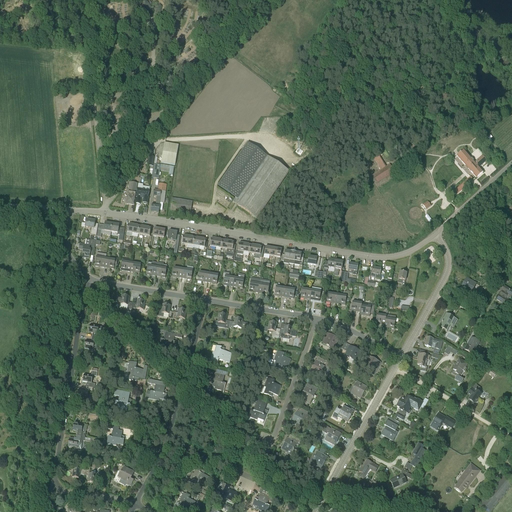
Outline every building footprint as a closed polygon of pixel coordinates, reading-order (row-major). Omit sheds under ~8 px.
[(161,163),(176,166),(180,146),(165,143),(161,163)] [(235,198),(236,198),(265,155),(248,143),(218,186),(235,198)] [(470,173),(472,175),(476,179),(483,173),(479,168),(487,161),(482,156),(474,163),(463,151),(456,157),(466,168),(470,173)] [(265,155),(236,198),(235,198),(233,202),(257,219),(289,172),(265,155)] [(372,176),(377,184),(395,173),(390,165),(385,167),(378,155),(373,158),(381,170),(372,176)] [(174,168),(171,167),(161,165),(154,164),(152,178),(159,179),(160,171),(169,173),(170,170),(169,175),(172,176),(174,168)] [(468,179),(463,183),(466,187),(471,183),(468,179)] [(134,205),(136,191),(138,184),(130,183),(128,196),(128,197),(127,204),(134,205)] [(159,214),(160,205),(164,205),(166,187),(158,186),(158,192),(153,191),(153,197),(156,198),(155,207),(152,206),(151,213),(152,213),(153,214),(154,214),(155,214),(159,214)] [(149,192),(137,190),(137,196),(143,197),(143,199),(143,203),(144,203),(144,204),(146,205),(147,204),(149,192)] [(173,198),(171,206),(170,211),(190,214),(192,202),(173,198)] [(427,202),(422,205),(426,210),(431,207),(427,202)] [(98,225),(95,224),(95,221),(86,220),(85,228),(90,228),(92,229),(91,230),(90,235),(96,237),(97,230),(98,225)] [(99,225),(98,230),(97,237),(101,238),(102,231),(111,232),(112,224),(105,223),(105,226),(99,225)] [(119,228),(119,225),(112,224),(111,232),(117,234),(117,235),(119,236),(119,241),(123,241),(125,229),(119,228)] [(177,233),(169,231),(167,240),(176,242),(177,233)] [(235,246),(234,245),(234,243),(232,243),(232,242),(228,241),(227,250),(226,256),(233,257),(235,246)] [(91,253),(91,250),(90,250),(90,246),(89,246),(85,245),(84,245),(80,244),(79,250),(83,250),(82,258),(90,259),(90,256),(91,253)] [(285,251),(285,256),(284,257),(282,257),(281,261),(283,262),(283,264),(289,265),(289,264),(291,252),(285,251)] [(303,260),(301,260),(302,254),(296,253),(294,265),(302,266),(303,260)] [(107,255),(106,255),(97,254),(95,267),(104,268),(106,259),(107,255)] [(319,266),(319,263),(320,258),(317,258),(316,258),(314,258),(309,257),(308,265),(316,267),(316,266),(319,266)] [(114,258),(113,260),(106,259),(104,268),(114,270),(115,266),(116,266),(117,261),(118,259),(114,258)] [(123,259),(121,266),(121,271),(130,272),(132,263),(132,261),(123,259)] [(335,270),(336,261),(329,260),(328,264),(325,263),(323,276),(326,276),(327,270),(328,270),(328,268),(334,270),(335,270)] [(341,271),(342,267),(343,262),(336,261),(335,270),(334,270),(334,272),(339,273),(339,270),(341,271)] [(146,275),(153,276),(156,277),(157,267),(158,264),(156,264),(156,263),(152,262),(152,263),(148,263),(148,266),(146,275)] [(141,264),(136,264),(132,263),(130,272),(140,274),(141,264)] [(165,278),(167,267),(164,266),(164,264),(158,263),(158,264),(157,267),(156,277),(165,278)] [(348,269),(348,271),(353,272),(352,275),(357,276),(358,266),(349,264),(348,269)] [(174,268),(173,272),(172,277),(182,279),(183,269),(174,268)] [(372,268),(371,277),(375,278),(375,279),(380,280),(381,269),(372,268)] [(185,279),(187,280),(191,281),(193,271),(183,269),(182,279),(185,279)] [(322,280),(323,273),(315,271),(314,279),(322,280)] [(199,272),(199,277),(198,282),(207,283),(209,274),(199,272)] [(223,286),(230,287),(233,287),(235,278),(234,278),(229,277),(230,273),(224,272),(223,277),(225,278),(223,286)] [(399,277),(398,284),(401,284),(402,281),(405,281),(407,274),(400,272),(399,277)] [(207,283),(210,284),(217,285),(218,275),(209,274),(207,283)] [(233,287),(238,288),(242,289),(245,275),(238,274),(238,278),(235,278),(233,287)] [(261,280),(251,278),(249,292),(253,293),(255,293),(258,294),(261,280)] [(464,290),(471,294),(476,285),(466,279),(461,289),(462,289),(464,290)] [(268,295),(270,281),(261,280),(258,294),(268,295)] [(505,307),(508,303),(509,301),(508,300),(510,297),(511,298),(511,296),(511,291),(502,285),(498,291),(499,290),(502,292),(496,301),(497,301),(501,303),(501,304),(505,306),(505,307)] [(285,289),(276,287),(274,296),(284,298),(285,289)] [(293,299),(295,290),(285,289),(284,298),(293,299)] [(300,299),(307,300),(310,300),(311,291),(302,289),(300,299)] [(310,300),(313,301),(319,302),(321,292),(312,291),(311,291),(310,300)] [(337,295),(328,293),(326,303),(336,304),(337,295)] [(345,306),(347,296),(337,295),(336,304),(345,306)] [(128,303),(129,298),(129,297),(122,296),(121,298),(117,297),(116,304),(120,305),(119,309),(131,310),(133,304),(132,304),(130,303),(128,303)] [(136,309),(144,311),(145,302),(137,300),(137,304),(135,304),(133,304),(131,310),(136,311),(136,309)] [(358,303),(353,302),(351,311),(360,313),(362,304),(358,303)] [(368,305),(362,304),(360,313),(360,315),(369,317),(370,314),(373,315),(375,306),(371,305),(371,308),(367,307),(368,305)] [(158,310),(157,317),(163,318),(164,314),(169,315),(168,319),(173,319),(174,313),(173,312),(173,313),(171,312),(170,312),(171,306),(163,305),(162,310),(158,310)] [(174,313),(173,319),(177,320),(177,318),(185,320),(186,311),(178,309),(178,313),(176,313),(174,313)] [(385,316),(377,315),(376,320),(375,325),(380,325),(380,324),(381,324),(381,325),(382,325),(384,325),(385,325),(387,312),(386,312),(385,316)] [(391,316),(387,316),(388,312),(387,312),(385,325),(384,325),(384,328),(387,329),(394,330),(395,323),(395,321),(396,317),(391,316)] [(226,321),(227,315),(219,314),(218,321),(215,321),(215,322),(214,324),(214,325),(213,326),(212,327),(229,330),(229,329),(230,322),(227,322),(226,321)] [(452,322),(455,324),(457,321),(446,315),(444,319),(445,319),(444,321),(443,322),(442,322),(442,323),(443,324),(440,327),(447,331),(452,322)] [(247,330),(248,323),(242,323),(243,320),(235,319),(234,323),(233,322),(232,323),(230,322),(229,329),(233,329),(234,328),(247,330)] [(272,338),(279,339),(280,330),(278,330),(276,329),(277,324),(269,322),(268,328),(265,327),(264,333),(267,333),(268,331),(272,332),(272,338)] [(99,327),(90,325),(89,333),(93,334),(92,335),(93,335),(92,338),(99,339),(100,335),(101,335),(102,334),(103,329),(102,328),(99,327)] [(291,339),(291,337),(295,337),(296,332),(292,331),(293,328),(285,327),(284,331),(283,330),(283,331),(280,330),(279,339),(283,340),(289,340),(291,339)] [(175,353),(177,341),(177,340),(174,339),(175,338),(182,339),(183,336),(165,333),(164,341),(161,340),(159,350),(160,348),(169,349),(169,347),(175,348),(175,353)] [(322,343),(334,349),(339,340),(335,338),(335,339),(334,338),(334,337),(330,335),(327,334),(328,333),(327,333),(322,343)] [(84,349),(97,351),(99,339),(92,338),(92,340),(91,342),(86,341),(84,349)] [(424,347),(429,348),(431,348),(432,344),(435,345),(434,349),(440,351),(443,342),(433,339),(432,339),(427,338),(424,347)] [(471,339),(465,350),(473,355),(474,352),(478,354),(481,349),(477,347),(479,343),(471,339)] [(213,352),(210,361),(217,363),(218,360),(230,363),(232,354),(224,351),(225,348),(216,346),(214,352),(213,352)] [(356,362),(359,357),(361,352),(349,346),(348,349),(348,348),(344,355),(356,362)] [(456,355),(458,351),(448,347),(445,354),(450,356),(451,353),(456,355)] [(289,359),(283,357),(284,354),(277,352),(274,361),(275,362),(273,367),(272,367),(277,369),(280,370),(281,367),(287,370),(291,360),(289,360),(289,359)] [(430,357),(419,354),(418,354),(417,358),(417,360),(418,360),(417,365),(420,366),(420,367),(421,367),(420,371),(426,373),(427,367),(426,367),(427,361),(429,361),(430,357)] [(381,363),(378,362),(369,357),(363,367),(370,371),(369,374),(374,376),(381,363)] [(326,375),(331,365),(321,359),(319,363),(316,361),(314,365),(315,365),(314,366),(313,366),(309,373),(314,375),(319,378),(322,373),(326,375)] [(459,359),(455,366),(452,370),(456,373),(455,374),(457,375),(454,380),(461,384),(463,380),(461,379),(462,378),(461,377),(464,372),(465,373),(467,369),(466,368),(467,365),(468,364),(459,359)] [(128,380),(135,382),(135,381),(136,381),(137,380),(137,379),(138,379),(142,380),(143,375),(146,376),(148,367),(144,366),(144,370),(136,369),(137,364),(128,362),(127,364),(129,364),(127,374),(129,374),(128,380)] [(86,387),(93,389),(95,389),(95,384),(92,384),(93,377),(97,377),(97,373),(98,370),(93,369),(92,372),(91,376),(84,375),(83,383),(87,383),(86,385),(87,385),(86,387)] [(223,384),(224,376),(215,373),(213,380),(210,379),(207,390),(208,390),(209,386),(215,387),(214,389),(224,392),(226,384),(223,384)] [(262,393),(269,396),(271,397),(272,394),(278,396),(281,387),(276,385),(273,384),(274,381),(267,379),(262,393)] [(146,399),(151,400),(159,401),(159,399),(165,401),(164,405),(165,405),(165,403),(167,394),(164,393),(165,387),(162,386),(162,383),(149,380),(148,384),(155,385),(154,393),(147,391),(145,401),(146,399)] [(367,388),(363,385),(357,382),(350,394),(360,400),(367,388)] [(78,399),(87,400),(88,392),(92,393),(93,389),(86,387),(86,388),(86,390),(85,392),(79,391),(78,399)] [(305,388),(302,394),(301,396),(301,397),(300,399),(304,401),(309,404),(313,398),(315,399),(317,397),(315,395),(316,393),(306,387),(305,388)] [(472,388),(466,395),(469,397),(467,400),(473,405),(481,395),(472,388)] [(124,395),(125,392),(115,390),(114,397),(119,398),(118,402),(115,402),(113,409),(123,411),(124,409),(130,410),(129,415),(131,403),(128,403),(129,400),(129,396),(124,395)] [(409,409),(411,407),(418,411),(422,403),(415,399),(414,400),(407,396),(404,401),(404,400),(402,399),(401,399),(397,406),(401,408),(400,409),(399,409),(400,409),(399,410),(398,413),(396,417),(403,421),(405,417),(404,417),(406,413),(409,415),(411,411),(409,409)] [(248,418),(263,423),(263,424),(266,415),(267,413),(264,412),(266,407),(260,405),(262,402),(258,401),(254,411),(251,410),(247,420),(248,420),(248,418)] [(354,411),(350,409),(347,407),(345,406),(344,405),(340,412),(336,410),(332,418),(336,420),(338,418),(347,423),(354,411)] [(297,411),(294,416),(291,423),(301,429),(306,418),(312,421),(314,417),(303,411),(301,414),(297,411)] [(456,423),(450,420),(446,417),(445,419),(438,414),(435,419),(430,427),(438,432),(443,424),(452,429),(456,423)] [(387,421),(384,427),(383,430),(384,431),(381,436),(393,442),(398,431),(396,430),(398,427),(387,421)] [(85,438),(87,426),(74,424),(73,428),(72,428),(71,431),(77,432),(76,436),(85,438)] [(122,450),(124,439),(121,438),(123,432),(115,430),(115,427),(106,425),(105,428),(113,430),(111,438),(108,437),(107,445),(116,446),(117,444),(123,445),(122,450)] [(331,429),(330,430),(325,427),(322,432),(327,435),(324,441),(334,446),(341,435),(331,429)] [(472,441),(476,435),(471,432),(471,431),(468,430),(464,428),(463,431),(458,428),(454,435),(459,438),(465,442),(468,438),(472,441)] [(68,448),(81,450),(82,442),(85,442),(95,443),(99,443),(99,441),(95,440),(85,438),(76,436),(76,437),(76,439),(75,439),(70,438),(70,440),(69,440),(68,448)] [(287,438),(283,446),(282,448),(281,450),(285,453),(291,456),(297,444),(287,438)] [(423,450),(424,447),(418,444),(414,451),(417,453),(410,465),(416,469),(426,451),(423,450)] [(318,452),(311,464),(321,470),(321,469),(322,467),(323,467),(328,458),(318,452)] [(372,464),(365,460),(359,472),(362,474),(359,478),(364,480),(369,470),(375,473),(378,468),(372,464)] [(91,464),(89,463),(88,463),(87,463),(86,468),(86,469),(84,476),(85,476),(87,476),(87,477),(89,477),(88,483),(96,484),(96,481),(102,482),(104,474),(97,473),(97,475),(90,474),(91,468),(91,464)] [(461,493),(465,488),(467,490),(475,479),(480,472),(470,465),(461,478),(458,482),(459,483),(454,489),(461,493)] [(126,485),(131,487),(134,481),(130,479),(130,477),(132,478),(134,473),(124,467),(121,472),(120,472),(117,478),(121,479),(120,480),(127,484),(126,485)] [(72,478),(77,479),(80,479),(80,475),(82,476),(82,475),(84,476),(86,469),(81,468),(81,470),(73,469),(72,478)] [(203,475),(204,472),(196,468),(194,474),(192,473),(188,482),(195,485),(196,482),(204,486),(208,477),(203,475)] [(401,474),(405,476),(405,477),(409,479),(411,480),(413,477),(407,473),(407,474),(402,471),(401,474)] [(390,481),(392,486),(394,489),(406,484),(402,475),(396,478),(396,479),(391,482),(390,481)] [(511,482),(503,476),(478,507),(484,511),(490,511),(511,485),(511,482)] [(226,485),(223,490),(223,491),(221,490),(217,499),(224,502),(225,499),(232,502),(236,493),(231,491),(232,488),(226,485)] [(251,509),(253,505),(258,508),(257,510),(262,511),(267,511),(270,507),(267,505),(269,501),(275,504),(277,498),(262,485),(260,490),(268,494),(267,497),(259,493),(258,496),(259,497),(258,500),(255,498),(251,509)] [(181,503),(181,504),(179,509),(174,507),(185,511),(186,509),(192,511),(196,502),(189,499),(191,495),(184,492),(179,502),(181,503)]
